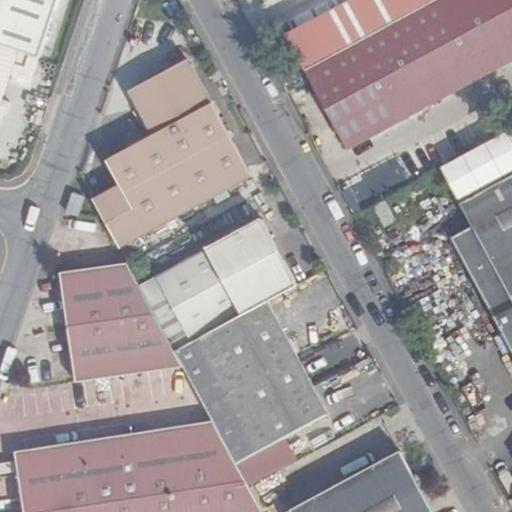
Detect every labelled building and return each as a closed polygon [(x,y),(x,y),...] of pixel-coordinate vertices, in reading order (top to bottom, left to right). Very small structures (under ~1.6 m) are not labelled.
[(0,0),(0,54),(35,66),(57,0),(0,0)] [(311,63),(426,0),(351,0),(294,31),(311,63)] [(511,58),(511,0),(426,0),(311,63),(356,144),(511,58)] [(127,180),(98,195),(118,232),(125,244),(252,174),(193,62),(184,59),(137,85),(136,93),(156,131),(113,154),(127,180)] [(278,67),(284,78),(298,70),(293,59),(278,67)] [(224,74),(218,64),(213,67),(218,77),(224,74)] [(511,127),(446,162),(477,220),(456,232),(511,335),(511,127)] [(83,197),(73,193),(66,216),(77,220),(83,197)] [(389,194),(377,200),(388,220),(399,213),(389,194)] [(79,376),(189,363),(181,349),(145,282),(132,259),(66,267),(79,376)] [(278,309),(272,299),(181,349),(189,363),(216,412),(240,458),(332,408),(327,399),(314,376),(301,352),(294,339),(278,309)] [(240,458),(216,412),(17,441),(24,506),(12,507),(12,511),(269,511),(253,481),(240,458)] [(441,511),(404,442),(294,502),(299,511),(441,511)]
